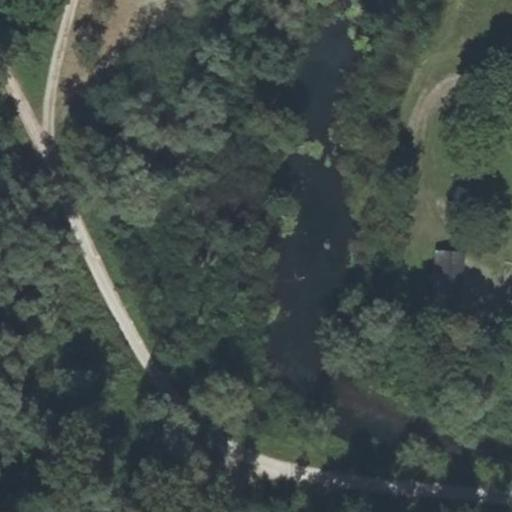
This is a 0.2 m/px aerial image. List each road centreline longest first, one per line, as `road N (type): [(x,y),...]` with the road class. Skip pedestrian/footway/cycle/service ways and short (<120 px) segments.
road 1 (track): [(39,138),(153,370),(208,432),(244,457)]
road 2 (track): [(511,333),(436,316),(417,295),(417,130),(454,74)]
road 3 (track): [(244,457),(322,479),(511,499)]
road 4 (track): [(71,0),(48,129),(39,138)]
